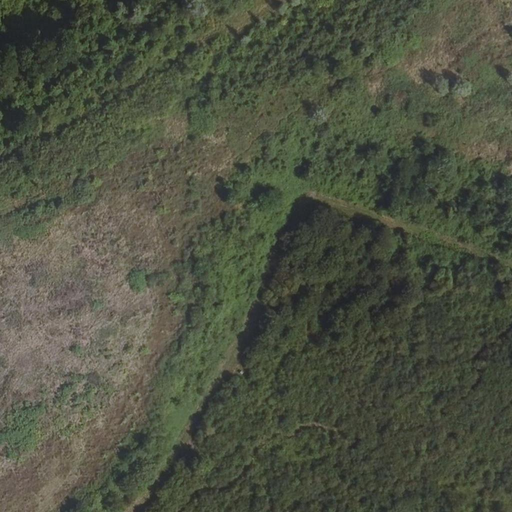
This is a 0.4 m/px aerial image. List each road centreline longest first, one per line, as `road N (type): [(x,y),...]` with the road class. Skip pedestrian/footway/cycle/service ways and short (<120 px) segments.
road 1 (track): [(511,266),(303,199),(212,402),(136,511)]
road 2 (track): [(163,162),(195,180),(198,198),(102,405),(75,446),(11,508)]
